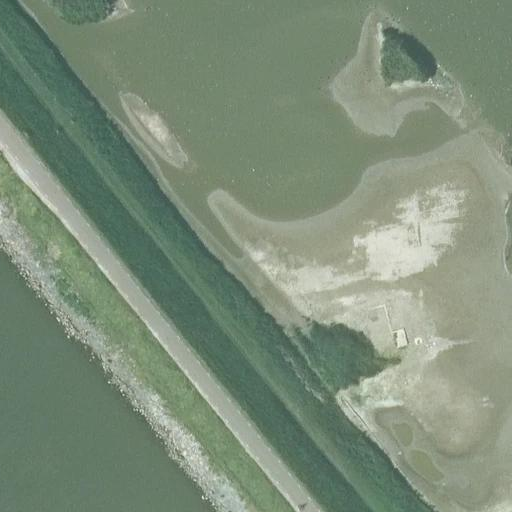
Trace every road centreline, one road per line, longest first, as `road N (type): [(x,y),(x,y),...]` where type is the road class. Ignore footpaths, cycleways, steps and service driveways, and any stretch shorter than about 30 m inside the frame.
road 1 (track): [(384,511),(0,37)]
road 2 (tertiary): [(0,122),(314,511)]
